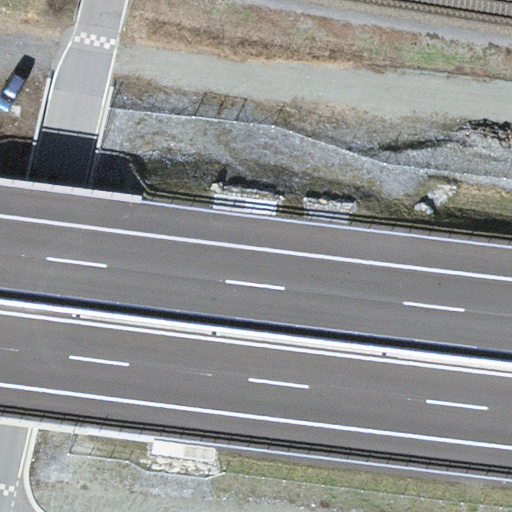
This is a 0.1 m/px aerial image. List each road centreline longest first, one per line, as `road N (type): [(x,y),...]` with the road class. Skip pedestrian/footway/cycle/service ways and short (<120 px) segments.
road 1 (motorway): [(0,347),(511,411)]
road 2 (motorway): [(511,314),(0,251)]
road 3 (unclassified): [(0,422),(103,0)]
